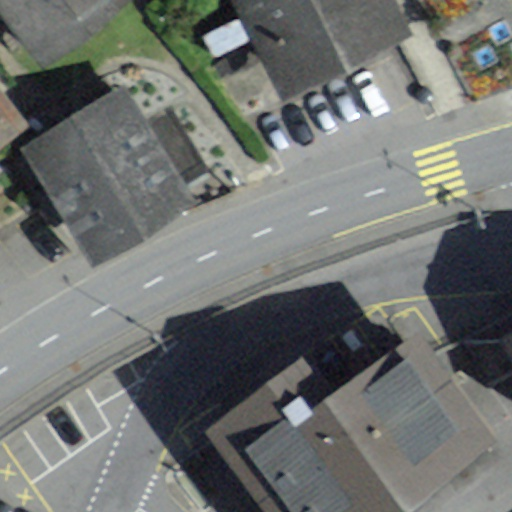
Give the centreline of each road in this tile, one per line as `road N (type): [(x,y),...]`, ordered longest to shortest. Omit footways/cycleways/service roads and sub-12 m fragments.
road 1 (secondary): [(0,377),(106,309),(298,219),(511,154)]
road 2 (tertiary): [(511,247),(316,299),(226,338),(165,400),(118,495)]
